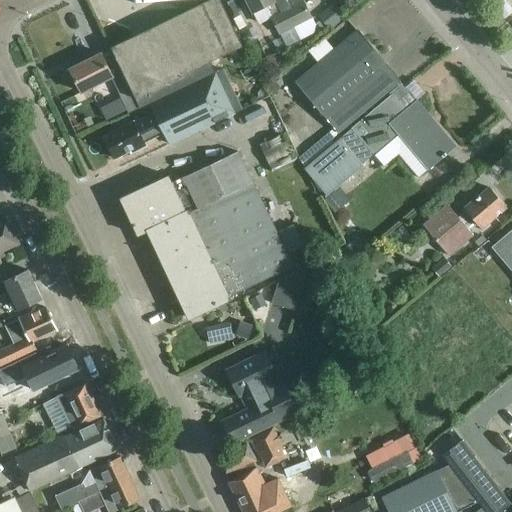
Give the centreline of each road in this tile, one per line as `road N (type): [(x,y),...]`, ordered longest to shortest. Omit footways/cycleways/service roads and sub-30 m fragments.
road 1 (tertiary): [(220,511),(0,55)]
road 2 (tertiary): [(0,156),(172,511)]
